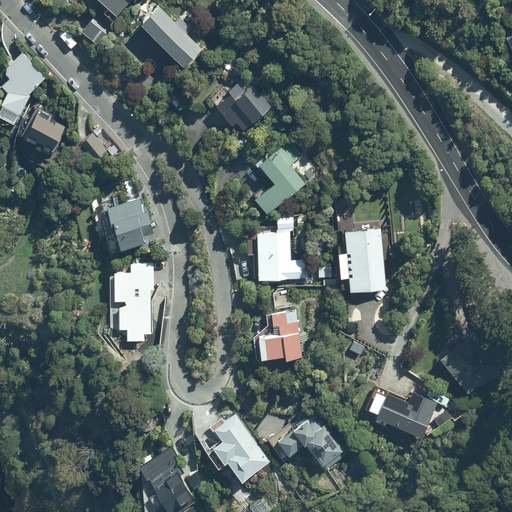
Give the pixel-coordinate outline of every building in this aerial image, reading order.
[(105,0),(121,14),(133,0),(105,0)] [(164,4),(146,24),(190,66),(209,47),(164,4)] [(114,28),(97,14),(84,30),(101,44),(114,28)] [(46,79),(22,53),(3,72),(10,80),(2,87),(8,93),(2,105),(0,103),(0,118),(13,125),(18,114),(21,115),(31,96),(30,95),(46,79)] [(235,92),(219,104),(234,124),(239,119),(245,127),(274,105),(256,82),(246,89),(241,82),(232,89),(235,92)] [(69,122),(40,107),(25,134),(55,150),(69,122)] [(106,149),(92,133),(79,145),(93,161),(106,149)] [(259,196),(271,211),(308,182),(293,163),(303,156),(291,141),(264,163),(278,181),(259,196)] [(146,196),(113,204),(124,247),(151,240),(149,234),(160,231),(154,208),(149,209),(146,196)] [(377,219),(344,222),(349,283),(383,280),(377,219)] [(292,229),(261,230),(263,278),(310,276),(309,257),(293,258),(292,229)] [(154,281),(154,254),(130,254),(130,262),(113,262),(113,293),(124,293),(125,296),(119,298),(119,321),(127,321),(127,335),(144,335),(144,327),(150,327),(151,281),(154,281)] [(259,334),(260,354),(286,352),(286,355),(306,354),(299,308),(271,312),(271,324),(259,334)] [(471,327),(436,355),(464,389),(499,361),(471,327)] [(391,395),(382,412),(402,421),(400,426),(415,433),(432,398),(408,386),(401,400),(391,395)] [(228,435),(217,443),(229,459),(232,456),(247,477),(273,458),(238,410),(219,423),(228,435)] [(281,437),(292,453),(310,440),(328,465),(348,451),(318,410),(281,437)] [(147,471),(150,477),(147,478),(150,510),(164,502),(169,511),(171,511),(196,497),(174,456),(147,471)]
